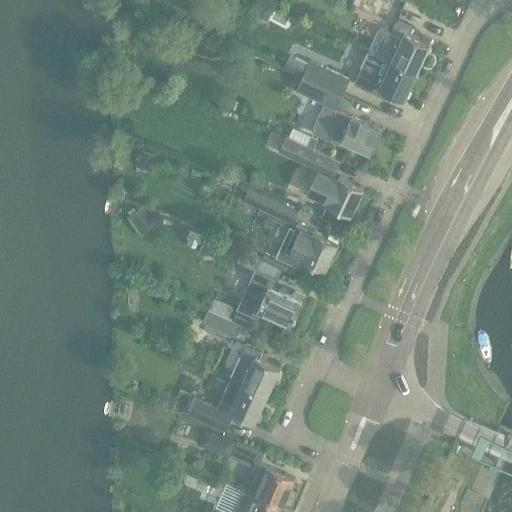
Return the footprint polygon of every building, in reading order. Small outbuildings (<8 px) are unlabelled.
[(378,14),(384,0),(353,0),(353,3),(378,14)] [(263,4),(257,15),(267,20),(272,9),(263,4)] [(379,25),(369,48),(380,53),(417,70),(429,42),(408,33),(411,27),(395,20),(390,31),(379,25)] [(198,33),(193,46),(212,53),(217,40),(198,33)] [(338,74),(348,78),(347,80),(364,88),(380,95),(383,88),(404,98),(417,70),(380,53),(369,48),(348,39),(340,60),(343,62),(338,74)] [(290,55),(285,67),(302,75),(296,90),(335,109),(347,80),(348,78),(338,74),(308,61),(307,63),(290,55)] [(322,112),(313,132),(339,144),(342,139),(371,152),(382,129),(352,115),(351,116),(335,108),(331,116),(322,112)] [(313,149),(301,143),(285,136),(279,151),(317,169),(307,192),(327,202),(326,204),(351,215),(364,186),(335,173),(341,161),(313,149)] [(311,136),(306,145),(313,148),(318,139),(311,136)] [(142,150),(137,161),(153,167),(157,155),(142,150)] [(292,224),(298,211),(264,195),(263,197),(247,190),(242,200),(292,224)] [(142,207),(130,216),(139,228),(151,220),(142,207)] [(289,227),(276,257),(298,267),(301,259),(326,270),(338,242),(314,231),(313,232),(301,226),(299,231),(289,227)] [(274,253),(262,247),(259,256),(271,261),(274,253)] [(241,250),(233,268),(251,276),(237,307),(232,319),(240,323),(253,328),(258,317),(261,311),(291,325),(302,301),(270,286),(274,278),(256,270),(261,260),(241,250)] [(208,308),(202,321),(235,336),(240,323),(232,319),(208,308)] [(231,377),(268,394),(281,366),(259,357),(261,351),(246,344),(240,357),(231,377)] [(268,394),(231,377),(218,407),(196,397),(189,413),(225,429),(230,418),(233,412),(255,422),(268,394)] [(180,389),(175,400),(170,409),(181,415),(191,395),(180,389)] [(244,488),(256,493),(283,505),(295,477),(268,466),(267,466),(259,463),(264,453),(237,442),(237,443),(220,436),(214,451),(253,467),(244,488)] [(454,489),(458,481),(449,477),(446,486),(454,489)] [(279,511),(283,505),(256,493),(255,496),(242,490),(236,505),(233,511),(227,511),(213,506),(210,511),(279,511)]
